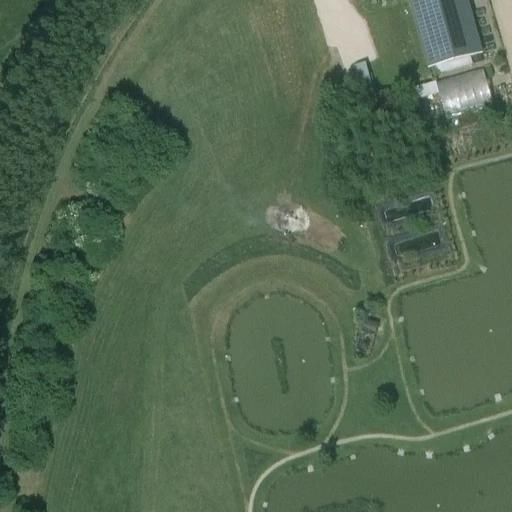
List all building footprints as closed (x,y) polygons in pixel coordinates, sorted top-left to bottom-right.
[(323,0),(310,0),(288,6),(303,58),(329,50),(336,73),(354,68),(347,45),(338,48),(323,0)] [(410,0),(429,70),(483,55),(468,0),(410,0)] [(482,55),(473,58),(476,65),(484,63),(482,55)] [(493,99),(484,67),(438,80),(447,111),(493,99)] [(365,321),(363,331),(376,335),(379,325),(365,321)]
